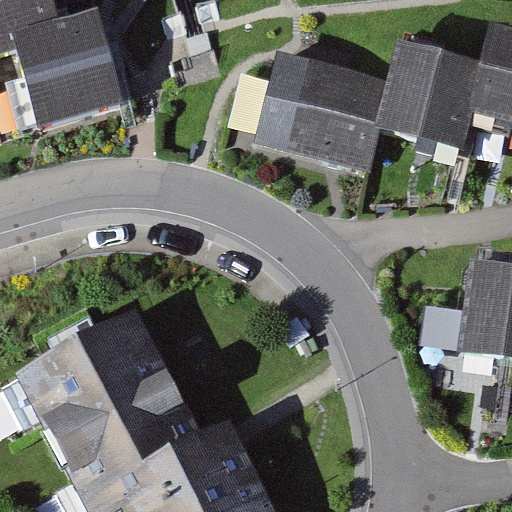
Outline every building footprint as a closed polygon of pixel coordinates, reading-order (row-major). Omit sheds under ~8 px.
[(0,0),(0,107),(2,107),(0,98),(0,60),(15,56),(37,134),(128,109),(100,8),(60,19),(54,0),(79,0),(80,3),(90,0),(0,0)] [(511,124),(511,29),(490,25),(483,61),(470,116),(511,124)] [(189,40),(187,41),(192,58),(214,51),(209,34),(189,40)] [(470,116),(483,61),(399,40),(387,84),(375,127),(462,148),(470,116)] [(375,127),(387,84),(287,56),(262,147),(362,175),(375,127)] [(511,266),(473,261),(465,313),(423,307),(417,347),(511,360),(511,266)] [(129,311),(12,378),(89,511),(277,511),(224,419),(199,433),(129,311)]
